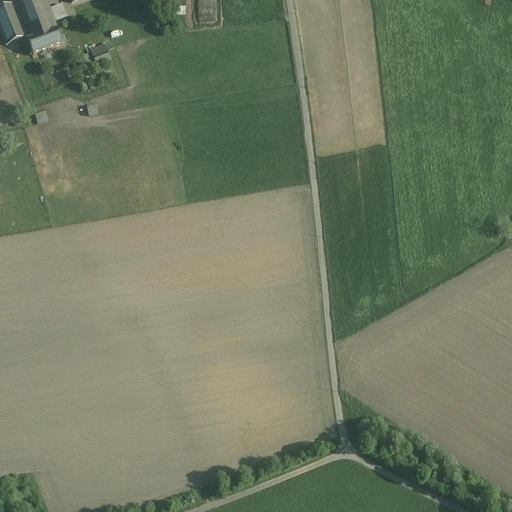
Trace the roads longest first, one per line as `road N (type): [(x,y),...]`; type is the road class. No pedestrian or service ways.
road 1 (unclassified): [(349,453),(337,412),(289,0)]
road 2 (unclassified): [(349,453),(200,511)]
road 3 (unclassified): [(466,511),(349,453)]
